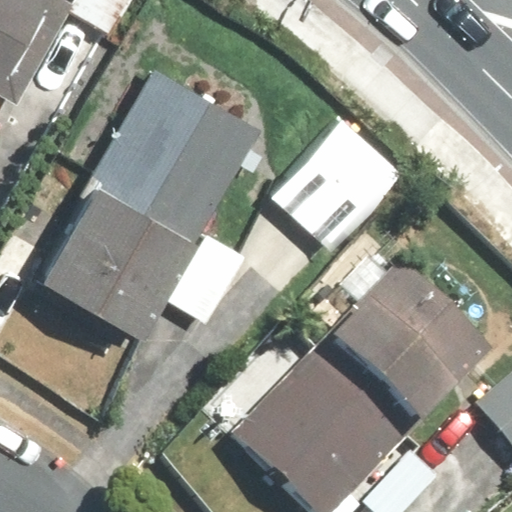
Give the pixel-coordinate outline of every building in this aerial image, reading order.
[(0,0),(0,107),(54,0),(0,0)] [(20,274),(135,344),(255,152),(140,81),(20,274)] [(345,110),(266,198),(320,245),(398,157),(345,110)] [(305,511),(309,511),(423,386),(336,308),(221,436),(305,511)] [(511,359),(461,407),(511,460),(511,359)] [(414,511),(443,481),(412,452),(361,508),(365,511),(414,511)]
